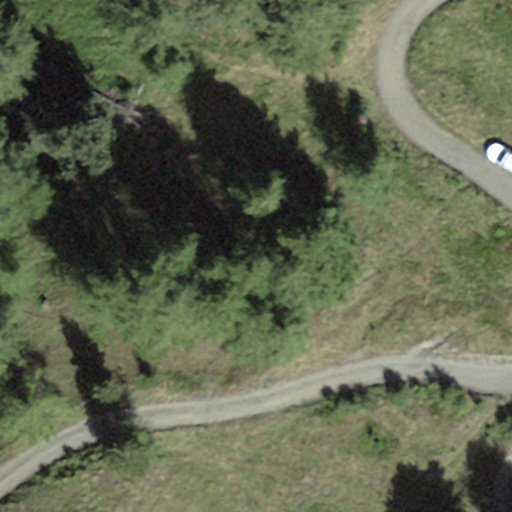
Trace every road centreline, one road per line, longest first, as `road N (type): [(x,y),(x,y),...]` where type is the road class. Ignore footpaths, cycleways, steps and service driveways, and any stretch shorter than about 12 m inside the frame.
road 1 (track): [(511,380),(392,371),(239,414),(145,418),(90,430),(0,492)]
road 2 (track): [(440,0),(418,13),(393,49),(392,92),(419,136),(511,199)]
